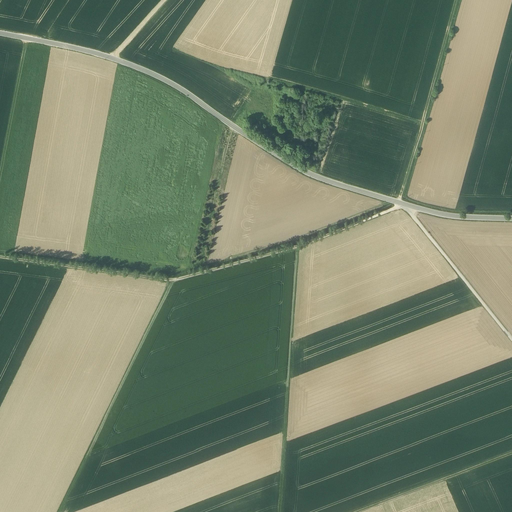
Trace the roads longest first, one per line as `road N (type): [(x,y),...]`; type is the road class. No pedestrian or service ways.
road 1 (secondary): [(511,218),(444,216),(332,183),(161,78),(89,51),(0,33)]
road 2 (track): [(450,0),(396,208),(296,247)]
road 3 (track): [(296,247),(173,282),(0,256)]
road 4 (track): [(422,118),(226,66),(134,32)]
road 5 (track): [(296,247),(281,511)]
road 6 (track): [(173,282),(58,511)]
road 7 (track): [(404,204),(511,338)]
road 8 (track): [(358,511),(511,454)]
road 9 (track): [(24,38),(0,170)]
